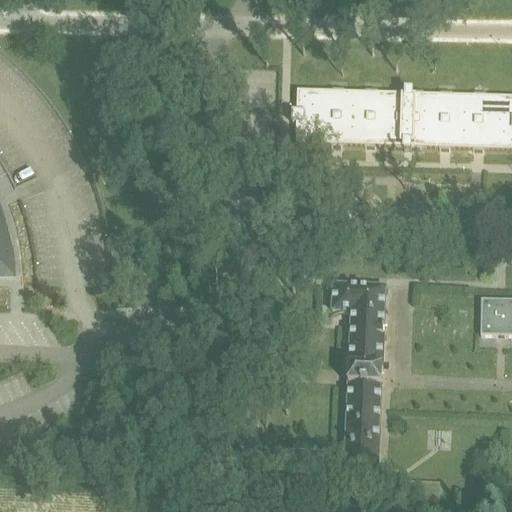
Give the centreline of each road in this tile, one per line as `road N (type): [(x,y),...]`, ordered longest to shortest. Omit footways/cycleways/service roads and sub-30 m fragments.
road 1 (residential): [(187,24),(232,74),(256,331)]
road 2 (residential): [(105,343),(79,298),(33,134),(0,94)]
road 3 (residential): [(237,25),(511,31)]
road 4 (residential): [(256,331),(246,481),(255,511)]
road 5 (residential): [(187,24),(32,23)]
road 6 (residential): [(256,331),(147,329),(105,343)]
